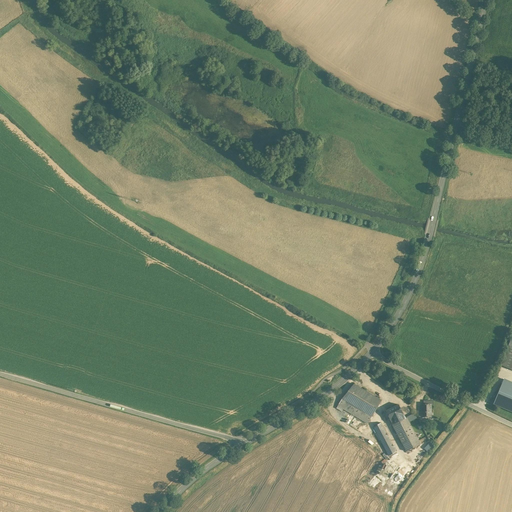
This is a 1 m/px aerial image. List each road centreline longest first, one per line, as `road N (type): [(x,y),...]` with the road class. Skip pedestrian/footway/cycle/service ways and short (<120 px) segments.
road 1 (secondary): [(373,351),(419,271),(486,0)]
road 2 (tertiary): [(244,443),(0,372)]
road 3 (secondary): [(244,443),(311,405),(373,351)]
road 4 (tertiary): [(373,351),(511,424)]
